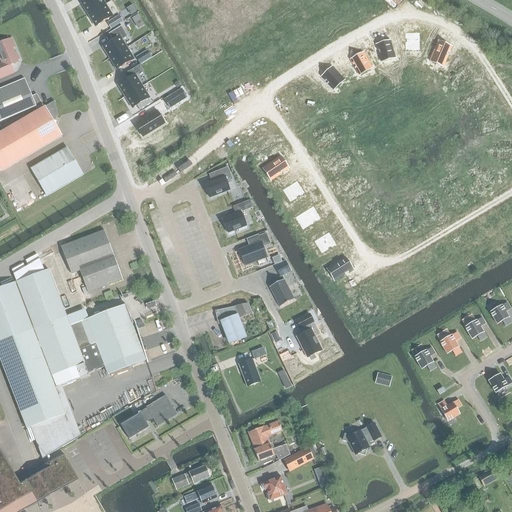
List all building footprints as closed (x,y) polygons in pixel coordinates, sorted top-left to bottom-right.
[(86,0),(81,4),(88,15),(105,5),(102,0),(86,0)] [(105,5),(88,15),(95,27),(112,16),(105,5)] [(138,14),(131,19),(134,24),(141,20),(138,14)] [(119,15),(107,23),(111,29),(123,22),(119,15)] [(112,41),(102,47),(109,58),(126,48),(122,41),(128,37),(121,26),(108,34),(112,41)] [(406,44),(406,53),(420,52),(420,35),(405,35),(406,41),(407,41),(407,44),(406,44)] [(0,78),(13,73),(10,65),(18,62),(17,61),(18,59),(16,53),(14,53),(12,48),(15,47),(11,38),(0,43),(0,60),(1,64),(0,64),(0,78)] [(438,41),(429,61),(443,67),(448,55),(446,55),(448,52),(449,53),(451,47),(438,41)] [(391,43),(377,47),(378,52),(380,52),(381,55),(379,55),(382,64),(396,60),(391,43)] [(126,48),(109,58),(116,70),(133,60),(126,48)] [(139,56),(136,58),(140,64),(151,57),(147,51),(139,56)] [(363,53),(350,60),(353,65),(354,64),(356,67),(355,68),(359,75),(372,68),(363,53)] [(137,74),(143,70),(140,65),(134,68),(137,74)] [(332,67),(321,77),(325,81),(326,80),(328,83),(327,84),(333,90),(344,80),(332,67)] [(135,75),(118,86),(125,97),(142,87),(135,75)] [(32,98),(24,79),(0,88),(0,121),(35,107),(36,109),(42,106),(42,105),(37,96),(32,98)] [(142,87),(125,97),(132,109),(137,106),(139,111),(152,103),(142,87)] [(181,90),(164,100),(169,109),(186,98),(181,90)] [(0,171),(0,172),(61,137),(52,122),(53,122),(56,115),(54,103),(54,102),(54,101),(0,133),(0,171)] [(152,114),(135,125),(143,138),(160,127),(152,114)] [(46,196),(82,175),(66,148),(31,169),(46,196)] [(280,157),(262,169),(271,181),(281,174),(280,172),(283,171),(284,172),(289,169),(280,157)] [(211,181),(204,184),(209,198),(229,190),(226,182),(232,180),(227,167),(214,172),(217,179),(211,181)] [(283,192),(291,205),(298,200),(297,199),(300,197),(301,198),(306,195),(298,183),(283,192)] [(235,214),(222,219),(228,234),(246,226),(241,212),(252,208),(249,200),(233,207),(235,214)] [(314,225),(313,224),(316,223),(317,224),(322,221),(314,208),(295,220),(303,232),(314,225)] [(122,280),(103,231),(61,247),(71,274),(79,271),(87,293),(122,280)] [(249,246),(239,250),(245,266),(267,258),(262,247),(270,244),(266,233),(258,236),(260,242),(249,246)] [(331,249),(332,250),(337,247),(329,234),(314,243),(322,256),(329,251),(329,250),(331,249)] [(345,257),(326,269),(334,281),(345,275),(344,273),(347,272),(348,273),(353,270),(345,257)] [(54,388),(88,376),(88,374),(104,368),(107,375),(147,361),(135,323),(132,324),(125,305),(70,326),(66,317),(49,270),(44,272),(39,259),(13,274),(16,282),(0,287),(0,361),(19,410),(26,429),(30,428),(42,459),(74,441),(54,388)] [(285,261),(274,267),(280,277),(291,272),(285,261)] [(284,280),(269,287),(279,308),(294,300),(284,280)] [(505,327),(511,323),(505,312),(511,309),(507,303),(490,313),(497,324),(502,321),(505,327)] [(235,308),(216,312),(219,323),(222,321),(230,343),(244,338),(237,319),(251,313),(248,304),(235,306),(235,308)] [(303,334),(297,337),(307,358),(322,351),(312,330),(311,330),(309,325),(314,323),(310,314),(297,321),(301,329),(303,334)] [(471,339),(476,336),(480,342),(486,338),(480,327),(485,324),(481,318),(464,327),(471,339)] [(276,343),(281,341),(277,332),(271,334),(276,343)] [(460,339),(457,333),(440,343),(447,354),(452,351),(455,356),(461,353),(455,342),(460,339)] [(254,359),(265,355),(263,348),(252,352),(254,359)] [(431,348),(414,358),(421,370),(426,366),(430,372),(436,368),(430,357),(435,354),(431,348)] [(247,387),(260,382),(252,359),(238,365),(247,387)] [(377,373),(375,383),(389,387),(392,377),(377,373)] [(488,381),(495,393),(511,382),(508,377),(503,380),(500,374),(488,381)] [(165,396),(146,408),(146,409),(152,419),(157,428),(177,416),(172,407),(169,402),(165,396)] [(447,406),(444,401),(437,405),(448,422),(459,415),(456,410),(461,407),(458,400),(447,406)] [(134,417),(121,425),(129,439),(148,428),(145,423),(152,419),(146,409),(138,414),(139,415),(134,417)] [(282,432),(278,422),(263,427),(248,433),(255,450),(254,450),(258,462),(276,455),(279,461),(290,455),(286,445),(274,449),(272,443),(270,444),(267,438),(282,432)] [(381,438),(374,423),(365,427),(366,428),(361,431),(361,430),(350,436),(344,434),(342,441),(348,443),(355,456),(359,454),(365,456),(367,450),(370,449),(368,444),(373,441),(373,442),(381,438)] [(289,472),(313,460),(307,448),(283,461),(289,472)] [(64,488),(69,485),(68,484),(77,479),(73,473),(74,472),(67,461),(64,457),(65,457),(64,455),(45,466),(47,469),(45,471),(43,472),(41,473),(30,480),(30,479),(22,484),(20,485),(8,464),(7,464),(5,460),(6,460),(2,453),(1,453),(0,451),(0,511),(18,511),(31,505),(32,506),(38,503),(37,501),(63,486),(64,488)] [(209,477),(205,466),(189,473),(184,475),(172,480),(176,490),(188,485),(188,484),(192,482),(194,485),(199,483),(199,482),(209,477)] [(287,495),(280,476),(262,483),(262,484),(261,486),(262,489),(264,490),(265,491),(266,491),(269,501),(287,495)] [(214,491),(212,486),(192,494),(184,497),(187,504),(199,499),(202,504),(217,498),(216,496),(216,494),(216,492),(214,491)] [(326,496),(332,493),(330,488),(324,490),(326,496)]
